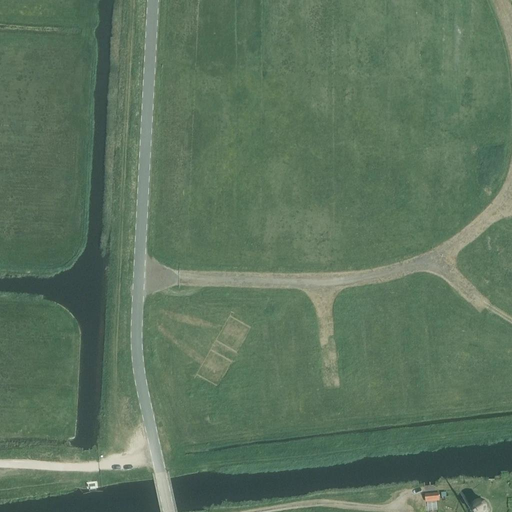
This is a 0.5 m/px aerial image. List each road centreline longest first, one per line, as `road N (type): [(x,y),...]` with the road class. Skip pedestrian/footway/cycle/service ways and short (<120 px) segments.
road 1 (track): [(138,272),(321,283),(399,269),(430,261),(466,237),(511,187)]
road 2 (track): [(465,489),(406,493),(390,508),(307,502),(251,511)]
